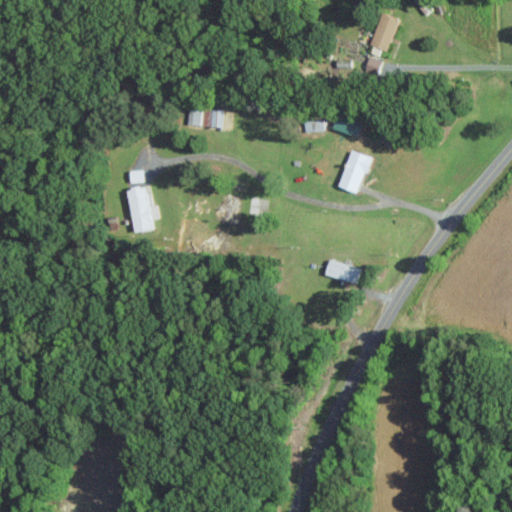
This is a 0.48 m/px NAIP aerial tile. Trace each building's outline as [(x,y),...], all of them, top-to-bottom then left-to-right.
[(401,17),(384,11),(372,43),(389,50),(401,17)] [(382,59),(370,56),(366,71),(379,74),(382,59)] [(204,108),(189,107),(188,124),(205,124),(205,115),(204,115),(204,108)] [(212,126),(231,126),(232,110),(212,110),(212,126)] [(372,155),(352,148),(340,184),(361,191),(372,155)] [(147,185),(130,187),(135,230),(154,228),(153,218),(159,217),(157,204),(149,205),(147,185)] [(362,268),(331,258),(326,273),(357,283),(362,268)]
